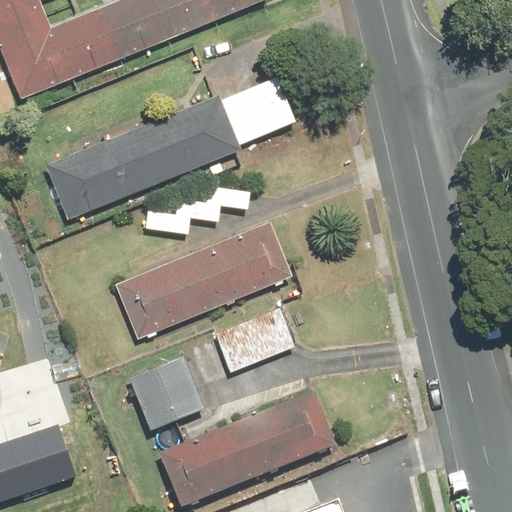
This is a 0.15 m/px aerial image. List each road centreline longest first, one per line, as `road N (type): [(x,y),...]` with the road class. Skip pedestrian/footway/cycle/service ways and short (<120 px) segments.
road 1 (unclassified): [(501,511),(411,123)]
road 2 (unknown): [(472,399),(362,453),(358,468),(376,511)]
road 3 (unclassified): [(411,123),(373,0)]
